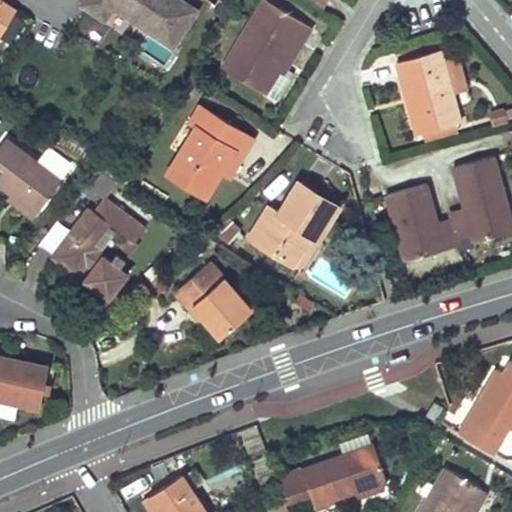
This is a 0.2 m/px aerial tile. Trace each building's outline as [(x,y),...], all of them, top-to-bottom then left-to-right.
[(198,13),(178,0),(87,0),(83,7),(106,23),(114,10),(174,50),(198,13)] [(268,0),(264,0),(221,68),(275,101),(295,70),(287,65),(297,49),(279,38),(292,16),(268,0)] [(0,4),(0,36),(15,13),(0,4)] [(297,49),(311,26),(292,16),(279,38),(297,49)] [(464,122),(443,50),(397,63),(401,78),(407,76),(413,102),(408,104),(417,135),(424,133),(456,124),(464,122)] [(407,76),(401,78),(408,104),(413,102),(407,76)] [(208,108),(196,101),(184,120),(196,128),(208,108)] [(196,128),(166,173),(207,199),(224,174),(238,152),(244,156),(255,139),(208,108),(196,128)] [(458,131),(456,124),(424,133),(426,140),(458,131)] [(62,179),(6,136),(0,144),(0,184),(37,213),(62,179)] [(238,152),(224,174),(229,178),(244,156),(238,152)] [(510,203),(497,156),(457,167),(469,207),(452,211),(454,219),(460,237),(476,234),(478,240),(508,232),(500,205),(510,203)] [(95,169),(82,187),(93,195),(100,187),(108,176),(95,169)] [(108,176),(100,187),(105,191),(114,180),(108,176)] [(269,206),(248,236),(292,264),(304,271),(323,241),(317,238),(339,206),(299,181),(278,212),(269,206)] [(427,186),(389,196),(401,241),(411,238),(416,259),(462,245),(460,237),(454,219),(438,223),(427,186)] [(92,208),(55,256),(74,269),(83,258),(88,262),(95,268),(90,274),(116,293),(132,272),(123,266),(126,262),(120,257),(117,262),(93,244),(99,235),(95,232),(106,217),(111,222),(134,239),(128,248),(134,253),(141,242),(138,241),(148,229),(111,200),(100,214),(92,208)] [(500,205),(508,232),(511,231),(511,211),(510,203),(500,205)] [(106,217),(95,232),(99,235),(111,222),(106,217)] [(401,241),(407,260),(416,259),(411,238),(401,241)] [(83,258),(74,269),(79,273),(88,262),(83,258)] [(255,309),(211,260),(176,291),(191,309),(195,305),(208,319),(223,337),(255,309)] [(208,319),(195,305),(191,309),(203,323),(208,319)] [(0,353),(0,397),(40,407),(49,364),(0,353)] [(502,372),(511,378),(511,359),(502,372)] [(495,369),(457,432),(494,453),(510,426),(511,427),(511,378),(502,372),(495,369)] [(434,400),(426,413),(435,418),(443,405),(434,400)] [(387,479),(374,442),(279,474),(286,494),(287,497),(311,489),(317,508),(332,502),(331,498),(356,490),(382,480),(387,479)] [(446,465),(418,511),(467,511),(468,511),(482,486),(446,465)] [(209,511),(184,476),(153,497),(162,511),(209,511)] [(385,487),(382,480),(356,490),(358,497),(385,487)] [(482,486),(468,511),(469,511),(476,511),(489,490),(482,486)] [(162,511),(153,497),(145,502),(151,511),(162,511)]
